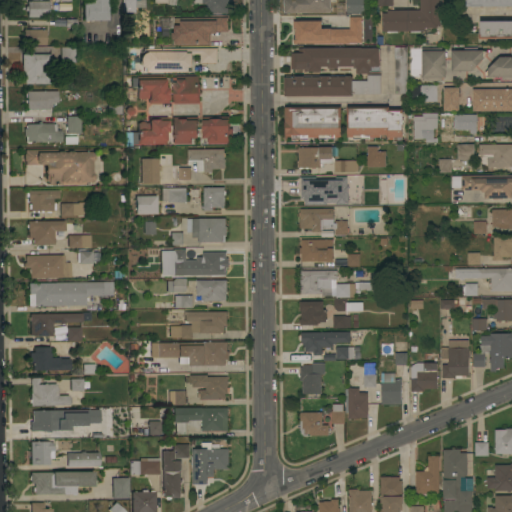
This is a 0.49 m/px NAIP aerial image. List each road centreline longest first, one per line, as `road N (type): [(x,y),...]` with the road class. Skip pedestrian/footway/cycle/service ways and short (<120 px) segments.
road 1 (tertiary): [(218,511),(264,489),(260,0)]
road 2 (residential): [(511,392),(264,489)]
